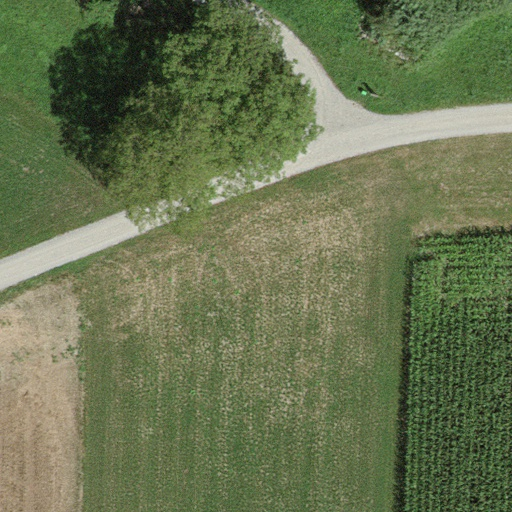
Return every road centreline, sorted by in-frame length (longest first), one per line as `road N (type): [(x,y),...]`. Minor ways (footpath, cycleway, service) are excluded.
road 1 (track): [(0,275),(333,135),(511,103)]
road 2 (track): [(226,0),(304,58),(333,135)]
